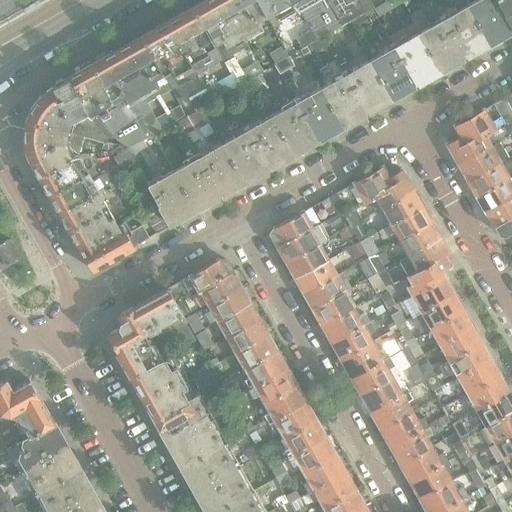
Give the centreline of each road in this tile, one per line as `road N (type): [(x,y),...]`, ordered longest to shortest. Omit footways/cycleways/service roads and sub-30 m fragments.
road 1 (residential): [(397,511),(233,220)]
road 2 (residential): [(155,511),(48,324)]
road 3 (residential): [(511,311),(406,123)]
road 4 (residential): [(233,220),(406,123)]
road 5 (residential): [(78,306),(233,220)]
road 6 (residential): [(78,306),(0,167)]
road 7 (tertiary): [(0,76),(123,0)]
road 8 (residential): [(406,123),(511,63)]
